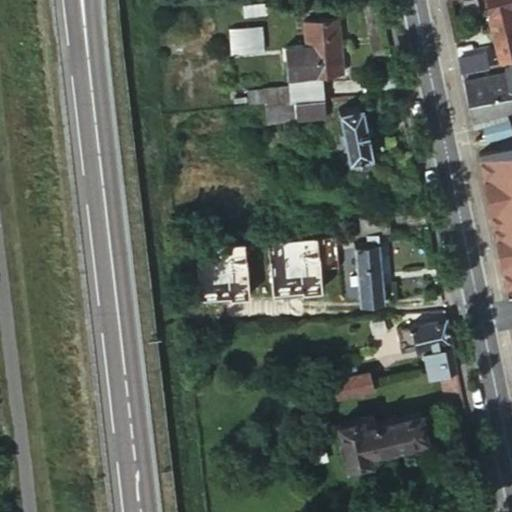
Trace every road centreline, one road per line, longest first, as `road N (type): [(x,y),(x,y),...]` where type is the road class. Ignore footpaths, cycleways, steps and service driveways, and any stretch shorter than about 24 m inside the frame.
road 1 (tertiary): [(511,470),(414,0)]
road 2 (primary): [(143,511),(90,57)]
